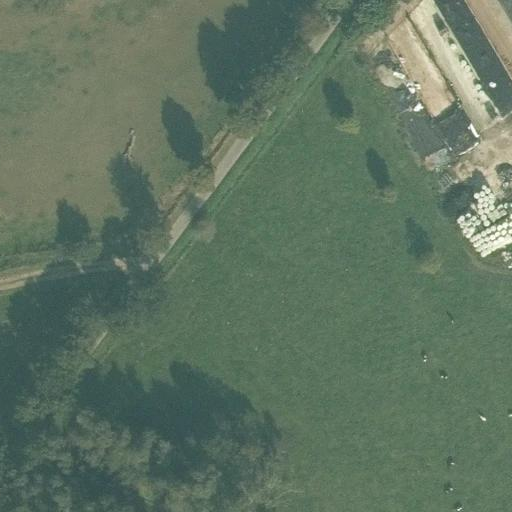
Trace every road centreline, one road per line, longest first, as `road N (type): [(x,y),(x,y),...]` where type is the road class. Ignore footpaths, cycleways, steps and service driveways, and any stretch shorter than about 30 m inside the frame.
road 1 (unclassified): [(346,0),(35,407),(0,483)]
road 2 (track): [(0,283),(146,258)]
